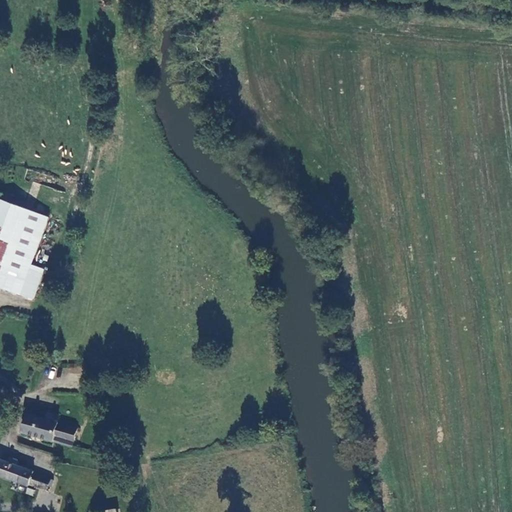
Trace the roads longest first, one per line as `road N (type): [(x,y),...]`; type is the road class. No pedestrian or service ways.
road 1 (track): [(150,511),(130,398),(89,367),(93,233),(119,130),(114,105),(85,63)]
road 2 (track): [(6,191),(74,213),(100,129),(85,63)]
road 3 (track): [(74,213),(44,306),(33,313),(0,302)]
